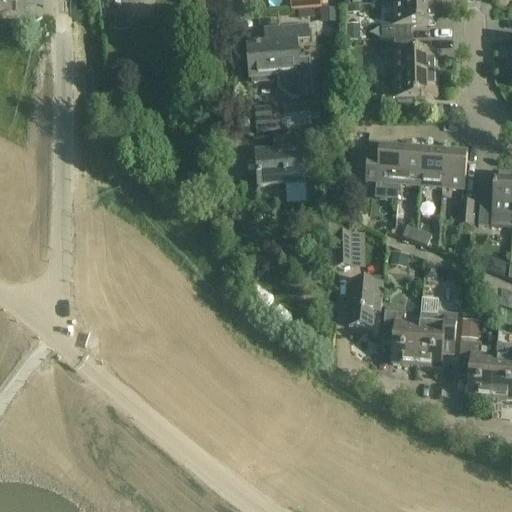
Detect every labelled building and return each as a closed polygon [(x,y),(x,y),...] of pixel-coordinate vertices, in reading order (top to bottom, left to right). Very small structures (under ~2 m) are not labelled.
[(11,0),(0,0),(0,14),(12,13),(11,0)] [(322,12),(320,0),(290,0),(291,14),(322,12)] [(381,40),(405,39),(405,27),(435,26),(434,2),(392,4),(393,27),(381,28),(381,40)] [(309,61),(298,62),(297,43),(309,42),(308,27),(274,30),(275,43),(248,45),(251,80),(279,78),(279,90),(292,101),(312,99),(309,61)] [(392,54),(393,75),(435,74),(434,53),(406,54),(405,39),(381,40),(381,43),(379,43),(379,55),(392,54)] [(393,75),(394,100),(380,100),(380,112),(407,112),(407,100),(436,99),(435,74),(393,75)] [(256,134),(280,133),(280,122),(272,122),(272,109),(255,110),(256,134)] [(303,151),(317,150),(316,135),(283,138),(284,151),(257,154),(260,188),(306,184),(303,151)] [(366,184),(398,186),(402,152),(390,151),(390,145),(369,143),(366,184)] [(398,186),(421,188),(424,149),(414,148),(414,153),(402,152),(398,186)] [(434,149),(424,149),(421,188),(441,190),(444,155),(433,154),(434,149)] [(444,155),(441,190),(464,192),(468,152),(457,151),(457,156),(444,155)] [(492,231),(492,230),(511,231),(511,177),(497,176),(494,205),(482,203),(479,230),(492,231)] [(336,222),(348,222),(347,202),(335,203),(336,222)] [(473,204),(460,203),(458,227),(471,229),(473,204)] [(402,240),(412,245),(417,233),(406,228),(402,240)] [(350,229),(333,229),(334,271),(364,271),(364,236),(350,237),(350,229)] [(412,245),(427,251),(432,239),(417,233),(412,245)] [(371,331),(374,285),(351,283),(347,329),(371,331)] [(511,296),(502,293),(500,308),(511,312),(511,310),(511,296)] [(384,314),(381,340),(393,341),(391,366),(414,368),(418,327),(404,325),(405,316),(384,314)] [(418,327),(414,368),(438,370),(439,355),(450,355),(449,357),(451,357),(454,317),(434,315),(434,318),(420,317),(419,327),(418,327)] [(460,344),(458,373),(470,374),(467,399),(491,401),(495,359),(480,358),(481,346),(460,344)] [(511,349),(511,361),(495,359),(491,401),(511,402),(511,349)]
